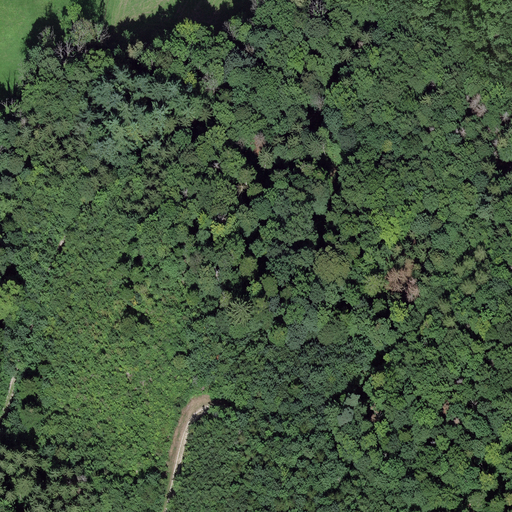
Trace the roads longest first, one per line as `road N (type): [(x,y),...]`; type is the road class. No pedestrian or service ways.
road 1 (track): [(416,0),(365,71),(314,119),(253,141),(159,145),(117,173),(79,218),(47,276),(0,428)]
road 2 (track): [(165,511),(184,429),(196,412),(212,405),(297,423),(355,394),(414,329),(511,169)]
